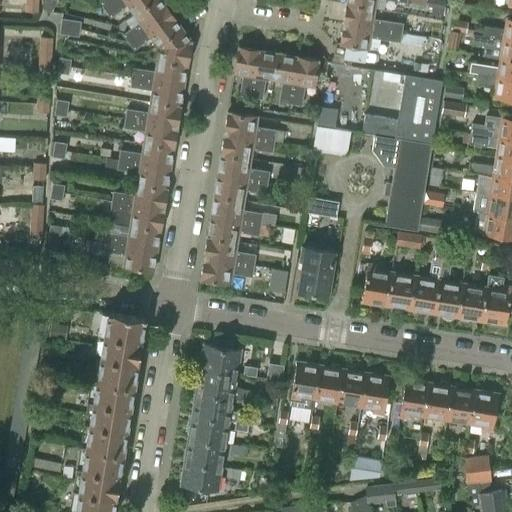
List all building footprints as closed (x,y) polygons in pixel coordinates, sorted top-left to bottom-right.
[(36,12),(36,0),(25,0),(25,11),(36,12)] [(100,0),(98,2),(103,10),(117,0),(100,0)] [(117,0),(103,10),(109,18),(127,5),(133,13),(151,0),(117,0)] [(151,0),(133,13),(139,22),(121,35),(127,42),(169,12),(160,0),(151,0)] [(442,0),(428,0),(427,6),(432,7),(443,9),(444,0),(442,0)] [(373,8),(346,4),(343,24),(400,33),(402,23),(372,18),(373,8)] [(181,28),(169,12),(127,42),(132,50),(150,38),(156,46),(181,28)] [(58,34),(77,37),(79,22),(60,19),(58,34)] [(484,25),(482,35),(511,39),(511,20),(506,19),(505,29),(484,25)] [(450,30),(465,33),(467,23),(451,20),(450,30)] [(400,33),(343,24),(339,43),(367,48),(369,37),(399,42),(400,33)] [(158,49),(156,61),(185,65),(190,39),(188,39),(181,28),(156,46),(158,49)] [(48,70),(51,38),(47,38),(48,30),(40,29),(38,69),(48,70)] [(456,47),(459,32),(450,31),(447,45),(456,47)] [(415,45),(416,36),(401,33),(399,42),(415,45)] [(500,57),(511,59),(511,39),(482,35),(480,45),(488,47),(486,57),(500,59),(500,57)] [(249,95),(257,50),(238,47),(234,72),(242,74),(239,94),(249,95)] [(276,53),(257,50),(249,95),(261,97),(265,78),(272,79),(276,53)] [(276,53),(272,79),(282,80),(278,101),(289,103),(297,57),(276,53)] [(70,58),(58,56),(57,64),(68,65),(70,58)] [(297,57),(289,103),(301,105),(304,84),(313,85),(317,60),(297,57)] [(511,59),(500,57),(500,59),(498,66),(470,61),(468,71),(477,72),(511,78),(511,59)] [(156,61),(154,70),(132,67),(131,76),(182,84),(185,65),(156,61)] [(68,65),(57,64),(56,71),(67,73),(68,65)] [(511,78),(477,72),(475,82),(495,85),(493,96),(511,98),(511,78)] [(404,73),(396,120),(363,114),(361,131),(373,133),(397,137),(430,143),(440,79),(404,73)] [(182,84),(131,76),(130,86),(151,90),(149,101),(179,106),(182,84)] [(460,98),(462,87),(444,84),(442,95),(460,98)] [(47,94),(36,94),(35,111),(46,111),(47,94)] [(462,116),(465,104),(442,99),(440,111),(462,116)] [(67,102),(55,100),(54,108),(66,109),(67,102)] [(149,101),(148,112),(125,108),(124,118),(176,126),(179,106),(149,101)] [(336,110),(319,107),(316,124),(334,127),(336,110)] [(54,108),(53,115),(64,117),(66,109),(54,108)] [(275,129),(254,126),(256,116),(227,111),(223,133),(273,141),(275,129)] [(176,126),(124,118),(123,128),(145,131),(143,142),(173,146),(176,126)] [(471,123),(469,132),(511,138),(511,119),(501,118),(500,127),(471,123)] [(334,127),(316,124),(312,150),(344,156),(348,131),(347,130),(348,129),(334,127)] [(511,138),(469,132),(468,143),(496,148),(495,156),(511,158),(511,138)] [(273,141),(223,133),(220,154),(249,158),(251,149),(271,152),(273,141)] [(423,190),(430,143),(397,137),(373,133),(370,150),(382,165),(392,167),(383,225),(416,230),(416,229),(418,217),(421,203),(423,190)] [(65,144),(53,142),(52,149),(64,151),(65,144)] [(143,142),(141,153),(119,149),(119,151),(117,159),(169,167),(173,146),(143,142)] [(100,148),(99,155),(109,156),(110,149),(100,148)] [(64,151),(52,149),(51,156),(63,158),(64,151)] [(220,154),(217,175),(266,183),(268,171),(248,168),(249,158),(220,154)] [(511,158),(495,156),(494,165),(468,162),(467,169),(463,168),(462,170),(478,173),(511,177),(511,158)] [(169,167),(117,159),(116,168),(138,172),(136,183),(166,187),(169,167)] [(33,163),(32,186),(40,186),(40,180),(43,180),(44,163),(33,163)] [(429,173),(428,184),(439,186),(441,175),(429,173)] [(511,177),(478,173),(475,192),(511,197),(511,177)] [(266,183),(217,175),(213,195),(242,200),(244,190),(264,193),(266,183)] [(66,186),(52,183),(50,191),(65,193),(66,186)] [(166,187),(136,183),(134,193),(112,190),(110,200),(163,209),(166,187)] [(447,194),(423,190),(421,203),(445,207),(447,194)] [(50,191),(49,198),(63,201),(65,193),(50,191)] [(511,197),(475,192),(472,210),(476,211),(511,216),(511,197)] [(213,195),(210,216),(239,220),(260,223),(261,212),(241,208),(242,200),(213,195)] [(303,212),(317,215),(335,217),(337,202),(306,197),(303,212)] [(163,209),(110,200),(109,209),(131,212),(129,224),(159,229),(163,209)] [(40,237),(41,231),(43,205),(31,204),(29,237),(40,237)] [(511,216),(476,211),(473,231),(483,232),(483,233),(511,236),(511,216)] [(49,225),(47,240),(59,242),(63,217),(54,215),(52,225),(49,225)] [(268,225),(260,223),(239,220),(210,216),(207,236),(236,241),(237,231),(266,234),(268,225)] [(443,221),(418,217),(416,229),(441,233),(443,221)] [(105,232),(104,242),(156,250),(159,229),(129,224),(127,235),(105,232)] [(421,235),(397,231),(395,245),(419,249),(421,235)] [(236,241),(207,236),(204,257),(253,265),(255,254),(234,251),(236,241)] [(371,239),(363,237),(361,249),(368,251),(371,239)] [(59,242),(47,240),(45,253),(57,255),(59,242)] [(156,250),(104,242),(102,251),(124,254),(122,266),(153,271),(156,250)] [(332,251),(301,246),(299,258),(302,260),(297,291),(325,296),(332,251)] [(440,261),(442,250),(434,249),(432,260),(440,261)] [(442,250),(440,261),(448,262),(450,252),(442,250)] [(488,258),(481,256),(479,268),(486,270),(488,258)] [(253,265),(204,257),(200,278),(229,283),(231,272),(251,276),(253,265)] [(385,305),(390,271),(376,269),(377,264),(367,262),(360,301),(385,305)] [(288,269),(271,267),(267,290),(285,292),(288,269)] [(404,310),(408,309),(414,275),(390,271),(385,305),(395,307),(397,309),(404,310)] [(486,286),(485,286),(479,320),(504,324),(510,286),(502,284),(503,277),(488,274),(486,286)] [(419,312),(421,311),(432,312),(437,279),(414,275),(408,309),(410,309),(412,311),(419,312)] [(451,318),(453,316),(456,316),(461,282),(437,279),(432,312),(442,314),(443,317),(451,318)] [(466,320),(468,318),(479,320),(485,286),(461,282),(456,316),(457,316),(459,319),(466,320)] [(107,312),(103,336),(141,342),(144,318),(107,312)] [(27,332),(40,334),(42,324),(41,324),(29,322),(27,332)] [(50,322),(49,336),(61,338),(63,324),(50,322)] [(26,334),(25,342),(37,345),(39,336),(40,336),(40,335),(40,334),(27,332),(27,334),(26,334)] [(142,349),(140,343),(141,342),(103,336),(96,380),(133,386),(137,362),(141,357),(142,349)] [(25,342),(23,353),(35,355),(37,345),(25,342)] [(200,355),(202,357),(200,368),(234,373),(238,350),(204,344),(203,346),(201,348),(200,355)] [(23,353),(21,361),(22,361),(22,364),(35,366),(35,363),(34,363),(35,355),(23,353)] [(313,399),(318,365),(295,361),(289,400),(299,401),(300,397),(313,399)] [(22,364),(20,374),(33,376),(35,366),(22,364)] [(245,364),(244,372),(255,374),(256,366),(245,364)] [(329,366),(318,365),(313,399),(336,402),(341,369),(339,368),(338,366),(331,364),(329,366)] [(344,369),(341,369),(336,402),(359,406),(364,372),(355,371),(353,368),(346,367),(344,369)] [(234,373),(200,368),(200,371),(197,372),(196,379),(198,381),(196,392),(230,397),(238,399),(238,398),(240,389),(232,388),(234,373)] [(364,372),(359,406),(373,408),(372,413),(382,414),(388,376),(364,372)] [(20,374),(18,385),(31,387),(33,376),(20,374)] [(422,415),(427,382),(404,378),(398,416),(408,418),(409,413),(422,415)] [(131,416),(129,410),(133,386),(96,380),(85,447),(122,453),(126,429),(130,424),(131,416)] [(438,384),(427,382),(422,415),(445,419),(450,386),(448,386),(447,383),(440,382),(438,384)] [(450,386),(445,419),(468,423),(473,389),(463,388),(462,385),(454,384),(452,386),(450,386)] [(17,386),(16,395),(28,397),(30,390),(31,390),(31,387),(18,385),(18,386),(17,386)] [(240,389),(238,398),(251,400),(253,391),(240,389)] [(497,393),(473,389),(468,423),(482,425),(481,429),(491,431),(497,393)] [(230,397),(196,392),(196,393),(193,395),(192,402),(194,404),(192,415),(227,420),(235,422),(236,413),(228,412),(230,397)] [(16,395),(14,405),(27,407),(28,397),(16,395)] [(14,405),(13,413),(14,413),(13,416),(26,418),(26,416),(25,416),(27,407),(14,405)] [(287,412),(279,411),(276,434),(284,436),(287,412)] [(235,422),(247,423),(249,415),(236,413),(235,422)] [(187,433),(189,435),(189,438),(223,444),(227,420),(192,415),(191,425),(188,426),(187,433)] [(318,416),(310,415),(309,427),(316,428),(318,416)] [(13,416),(11,426),(24,429),(26,418),(13,416)] [(247,423),(235,422),(234,430),(246,432),(247,423)] [(349,422),(347,433),(355,434),(357,423),(349,422)] [(11,426),(10,437),(22,439),(24,429),(11,426)] [(386,427),(378,426),(376,437),(384,439),(386,427)] [(398,429),(392,428),(390,428),(388,439),(396,441),(398,429)] [(420,432),(418,444),(426,445),(428,433),(420,432)] [(355,434),(347,433),(345,453),(353,454),(355,434)] [(8,439),(7,447),(20,449),(21,443),(22,439),(10,437),(9,439),(8,439)] [(183,457),(185,459),(185,462),(219,467),(223,444),(189,438),(187,448),(184,449),(183,457)] [(464,451),(466,439),(458,438),(456,449),(464,451)] [(474,440),(466,439),(464,451),(472,452),(474,440)] [(244,447),(231,445),(230,453),(242,455),(244,447)] [(7,447),(5,458),(18,460),(20,449),(7,447)] [(120,482),(118,478),(122,453),(85,447),(77,492),(115,498),(115,497),(119,491),(120,482)] [(465,470),(489,467),(487,454),(463,457),(464,469),(465,470)] [(378,477),(379,456),(349,455),(348,475),(378,477)] [(463,457),(451,459),(453,470),(464,469),(463,457)] [(2,466),(2,468),(16,470),(18,460),(5,458),(4,466),(2,466)] [(34,458),(32,466),(59,471),(60,463),(34,458)] [(179,479),(182,481),(181,484),(215,490),(219,467),(185,462),(183,470),(181,471),(179,479)] [(491,480),(489,467),(465,470),(469,506),(481,504),(479,493),(488,491),(486,481),(491,480)] [(16,470),(2,468),(0,480),(0,493),(12,495),(16,471),(15,471),(16,470)] [(227,468),(226,476),(239,478),(240,470),(227,468)] [(415,482),(417,492),(427,491),(426,481),(415,482)] [(405,483),(406,493),(417,492),(415,482),(405,483)] [(392,494),(391,484),(382,485),(385,507),(393,505),(392,494)] [(505,511),(502,490),(488,491),(479,493),(481,504),(481,511),(505,511)] [(112,511),(115,498),(77,492),(73,511),(112,511)] [(393,505),(394,511),(403,511),(400,493),(392,494),(393,505)] [(368,511),(367,504),(366,496),(365,496),(349,503),(350,511),(368,511)] [(308,511),(326,511),(325,501),(318,502),(307,509),(308,511)]
